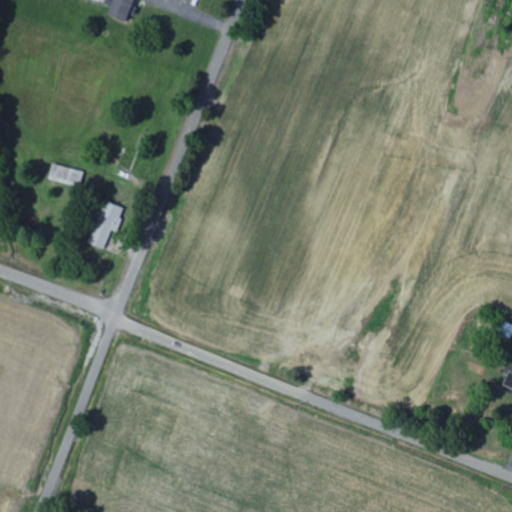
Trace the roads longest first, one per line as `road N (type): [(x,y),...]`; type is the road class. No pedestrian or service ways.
road 1 (residential): [(511,476),(0,269)]
road 2 (residential): [(39,511),(239,0)]
